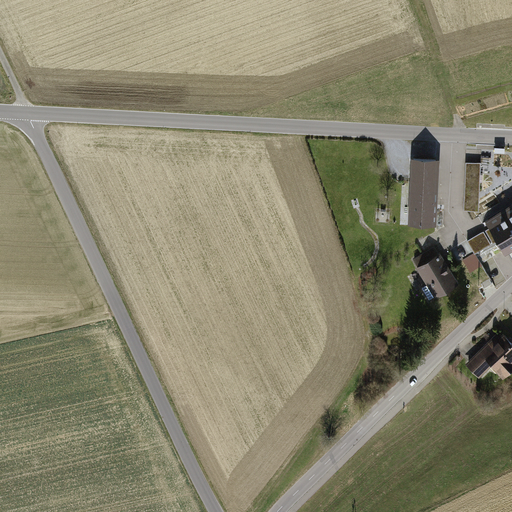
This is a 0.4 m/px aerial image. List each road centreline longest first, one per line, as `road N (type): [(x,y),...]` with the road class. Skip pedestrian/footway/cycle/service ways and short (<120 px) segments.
road 1 (tertiary): [(26,114),(511,140)]
road 2 (tertiary): [(217,511),(26,114)]
road 3 (tertiary): [(280,511),(511,287)]
road 4 (track): [(463,137),(414,0)]
